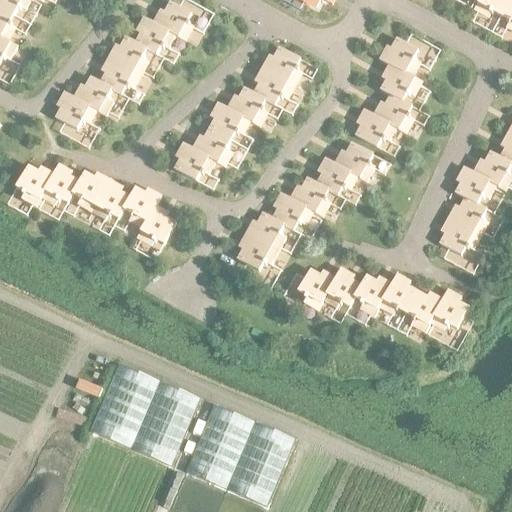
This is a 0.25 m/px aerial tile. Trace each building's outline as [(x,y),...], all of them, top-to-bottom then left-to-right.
[(0,0),(0,9),(13,17),(18,9),(20,11),(21,9),(25,11),(31,0),(0,0)] [(493,13),(501,17),(510,0),(480,0),(479,1),(474,11),(488,18),(490,14),(492,15),(493,13)] [(511,31),(511,0),(510,0),(501,17),(508,21),(507,24),(508,25),(506,29),(511,31)] [(158,16),(153,24),(176,37),(185,42),(193,29),(189,26),(190,24),(187,23),(191,15),(170,4),(162,18),(158,16)] [(0,38),(8,43),(15,30),(11,27),(12,25),(9,24),(13,17),(0,9),(0,38)] [(143,30),(135,44),(147,51),(156,56),(160,48),(163,50),(164,48),(168,50),(176,37),(153,24),(144,19),(139,27),(143,30)] [(8,43),(0,38),(0,63),(2,60),(5,62),(6,60),(10,62),(17,48),(8,43)] [(113,51),(109,59),(141,77),(148,63),(144,61),(145,59),(143,58),(147,51),(135,44),(126,39),(118,53),(113,51)] [(380,61),(389,66),(413,79),(420,66),(416,64),(417,62),(413,60),(418,52),(397,40),(389,55),(384,52),(380,61)] [(267,61),(262,70),(294,88),(302,74),(298,72),(299,70),(296,69),(300,61),(279,49),(271,64),(267,61)] [(108,70),(100,84),(112,91),(121,96),(126,89),(128,90),(129,88),(133,90),(141,77),(109,59),(104,68),(108,70)] [(381,92),(390,97),(402,104),(406,97),(409,98),(410,96),(414,99),(422,85),(413,79),(389,66),(384,75),(389,77),(381,92)] [(262,81),(254,95),(265,102),(275,107),(279,100),(282,101),(283,99),(287,101),(294,88),(262,70),(258,78),(262,81)] [(79,91),(74,99),(96,112),(106,117),(114,104),(110,101),(111,99),(108,98),(112,91),(100,84),(91,79),(83,93),(79,91)] [(228,110),(250,122),(260,128),(267,115),(263,112),(264,110),(262,109),(265,102),(254,95),(244,89),(236,104),(232,102),(228,110)] [(96,112),(74,99),(64,94),(60,102),(64,105),(56,119),(77,131),(81,123),(84,125),(85,123),(89,125),(96,112)] [(378,109),(374,117),(396,131),(405,136),(413,122),(409,120),(410,118),(407,117),(412,109),(402,104),(390,97),(382,111),(378,109)] [(217,116),(209,130),(231,141),(235,134),(238,135),(239,133),(243,136),(250,122),(228,110),(218,105),(213,113),(217,116)] [(396,131),(374,117),(364,111),(359,120),(363,122),(355,137),(376,149),(380,142),(383,143),(384,141),(388,144),(396,131)] [(197,142),(193,150),(216,163),(225,168),(233,154),(229,152),(230,150),(227,148),(231,141),(209,130),(202,144),(197,142)] [(508,145),(500,159),(511,166),(511,136),(508,134),(504,143),(508,145)] [(216,163),(193,150),(183,145),(178,154),(183,156),(175,170),(196,182),(201,174),(203,175),(204,174),(208,176),(216,163)] [(339,157),(335,165),(357,178),(367,184),(374,170),(370,168),(371,166),(369,164),(373,157),(352,145),(344,159),(339,157)] [(478,166),(474,174),(496,187),(505,192),(511,180),(511,178),(509,176),(510,175),(507,173),(511,166),(500,159),(490,154),(482,168),(478,166)] [(325,171),(317,185),(328,192),(338,197),(342,190),(345,191),(346,189),(350,192),(357,178),(335,165),(325,160),(320,169),(325,171)] [(68,204),(73,195),(79,183),(65,175),(67,171),(59,166),(53,176),(41,199),(54,206),(57,202),(59,203),(60,200),(68,204)] [(36,208),(41,199),(53,176),(45,171),(43,175),(28,167),(16,189),(24,193),(22,196),(24,197),(22,201),(36,208)] [(455,194),(465,200),(477,206),(481,199),(483,200),(485,198),(489,200),(496,187),(474,174),(464,169),(459,178),(463,180),(455,194)] [(78,207),(92,214),(110,182),(101,177),(99,182),(84,173),(79,183),(73,195),(80,199),(79,201),(80,203),(78,207)] [(295,192),(291,200),(313,213),(322,219),(330,205),(326,203),(327,201),(324,199),(328,192),(317,185),(307,180),(299,194),(295,192)] [(118,220),(124,210),(130,199),(116,191),(118,187),(110,182),(92,214),(105,222),(107,217),(109,218),(111,216),(118,220)] [(129,222),(142,229),(155,207),(161,198),(152,193),(150,197),(135,189),(130,199),(124,210),(131,214),(129,217),(131,218),(129,222)] [(280,206),(273,220),(284,227),(293,232),(298,225),(300,226),(301,224),(305,227),(313,213),(291,200),(281,195),(276,204),(280,206)] [(453,212),(448,220),(480,238),(488,224),(484,222),(485,220),(482,219),(486,211),(477,206),(465,200),(457,214),(453,212)] [(155,207),(142,229),(137,239),(151,247),(153,243),(155,244),(157,241),(164,245),(176,224),(161,216),(164,212),(155,207)] [(251,227),(246,235),(278,253),(286,240),(281,237),(283,235),(280,234),(284,227),(273,220),(263,215),(255,229),(251,227)] [(480,238),(448,220),(443,228),(448,231),(440,245),(461,257),(465,249),(468,251),(469,249),(473,251),(480,238)] [(278,253),(246,235),(241,244),(245,246),(237,261),(259,272),(263,265),(265,266),(267,264),(271,267),(278,253)] [(350,309),(355,299),(361,287),(347,279),(349,275),(341,270),(335,280),(323,303),(336,310),(339,306),(341,307),(342,304),(350,309)] [(318,312),(323,303),(335,280),(327,275),(325,279),(310,271),(298,292),(306,297),(304,299),(306,300),(304,304),(318,312)] [(398,311),(405,315),(417,293),(403,285),(405,281),(397,276),(391,286),(379,309),(392,317),(395,312),(397,314),(398,311)] [(374,319),(379,309),(391,286),(383,281),(381,286),(366,278),(361,287),(355,299),(362,303),(360,306),(362,307),(360,311),(374,319)] [(447,292),(442,302),(430,325),(443,333),(445,329),(447,330),(449,327),(456,331),(468,310),(454,302),(457,297),(447,292)] [(417,293),(405,315),(413,319),(411,322),(413,323),(411,327),(425,335),(430,325),(442,302),(434,297),(432,301),(417,293)] [(117,364),(91,433),(174,463),(200,395),(117,364)] [(186,473),(268,505),(295,437),(213,405),(186,473)]
